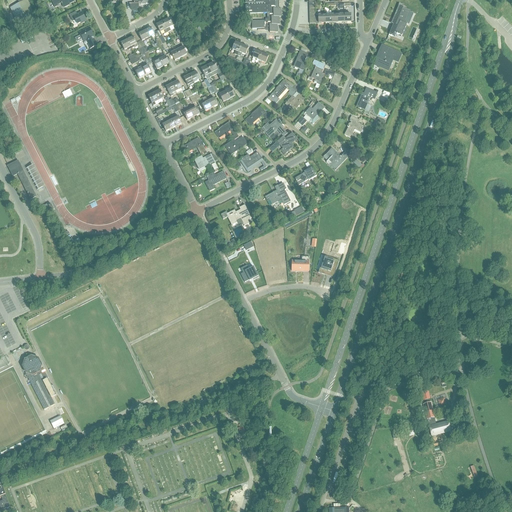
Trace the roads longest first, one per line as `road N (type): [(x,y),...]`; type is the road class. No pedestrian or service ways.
road 1 (secondary): [(333,411),(445,78),(455,12)]
road 2 (secondary): [(455,12),(321,407)]
road 3 (residential): [(41,277),(92,267),(196,211)]
road 4 (residential): [(321,407),(290,394),(241,301)]
